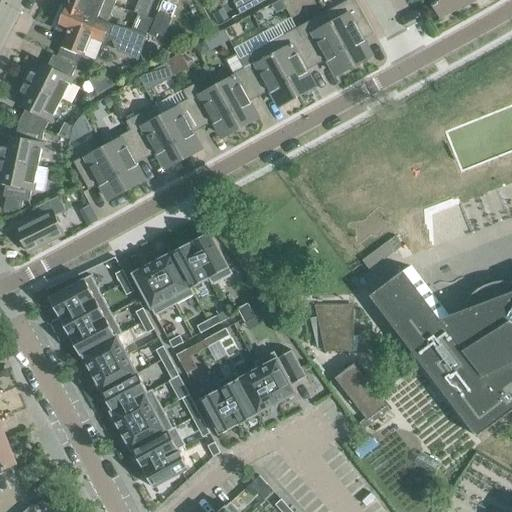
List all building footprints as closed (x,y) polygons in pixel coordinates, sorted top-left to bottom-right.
[(68,6),(67,7),(107,22),(114,5),(101,0),(67,0),(67,2),(68,6)] [(152,19),(156,8),(151,6),(153,0),(152,0),(138,0),(134,12),(137,13),(152,19)] [(162,42),(178,4),(168,0),(160,0),(158,9),(156,8),(152,19),(146,35),(147,35),(147,36),(154,39),(162,42)] [(240,14),(266,0),(236,0),(233,2),(240,14)] [(371,53),(361,35),(370,29),(373,34),(374,33),(355,0),(348,0),(325,13),(331,23),(354,66),(360,62),(364,57),(371,53)] [(431,0),(441,17),(458,7),(459,9),(470,3),(468,1),(469,0),(431,0)] [(136,31),(131,30),(108,24),(107,23),(107,22),(67,7),(64,14),(62,14),(59,22),(61,23),(58,30),(66,33),(61,46),(95,59),(102,42),(105,43),(113,40),(119,41),(120,38),(143,47),(143,45),(146,45),(150,44),(153,42),(154,39),(147,36),(147,35),(146,35),(136,31)] [(146,35),(152,19),(137,13),(134,12),(142,16),(136,31),(146,35)] [(296,28),(314,60),(324,55),(334,73),(341,69),(348,69),(354,66),(331,23),(325,13),(296,28)] [(307,88),(314,84),(304,66),(314,60),(296,28),(268,44),(297,97),(303,93),(307,88)] [(268,31),(245,43),(250,51),(272,39),(268,31)] [(291,100),(297,97),(268,44),(240,59),(245,68),(257,91),(267,86),(277,104),(284,100),(291,100)] [(24,81),(62,100),(73,78),(71,77),(77,67),(53,55),(48,65),(44,64),(40,72),(31,67),(24,81)] [(186,64),(181,55),(168,63),(173,72),(186,64)] [(250,119),(257,115),(247,97),(257,91),(245,68),(233,74),(234,76),(217,85),(241,128),(246,124),(250,119)] [(26,109),(19,122),(44,131),(49,121),(51,122),(62,100),(24,81),(17,94),(27,99),(22,107),(26,109)] [(194,85),(183,91),(188,99),(200,123),(210,117),(220,135),(227,131),(234,131),(241,128),(217,85),(200,95),(194,85)] [(188,99),(176,105),(177,107),(160,117),(184,159),(189,155),(193,150),(200,146),(190,128),(200,123),(188,99)] [(164,166),(171,162),(177,162),(184,159),(160,117),(154,106),(126,122),(144,154),(154,148),(164,166)] [(0,143),(0,158),(38,167),(44,143),(42,142),(44,131),(19,122),(16,137),(12,136),(10,145),(0,143)] [(126,122),(131,131),(120,137),(121,138),(103,148),(127,191),(132,187),(136,181),(144,177),(134,159),(144,154),(126,122)] [(127,191),(103,148),(86,157),(85,156),(73,162),(89,190),(90,189),(87,184),(97,179),(107,197),(114,194),(121,193),(127,191)] [(33,191),(38,167),(0,158),(0,173),(4,175),(2,184),(6,185),(3,197),(7,197),(4,210),(12,212),(22,208),(23,201),(29,202),(32,190),(33,191)] [(28,253),(64,235),(55,216),(65,211),(58,197),(36,208),(40,217),(16,229),(18,232),(16,234),(20,242),(23,241),(28,253)] [(210,232),(191,243),(210,278),(209,279),(212,285),(233,274),(210,232)] [(191,288),(209,279),(210,278),(191,243),(172,253),(191,289),(191,288)] [(152,263),(175,305),(195,295),(191,288),(191,289),(172,253),(152,263)] [(155,316),(175,305),(152,263),(133,274),(155,316)] [(511,411),(511,282),(508,281),(506,281),(503,281),(501,281),(495,282),(492,283),(488,284),(485,286),(482,287),(477,290),(475,291),(473,293),(471,295),(469,297),(468,299),(467,302),(466,304),(466,307),(466,309),(449,316),(411,266),(370,296),(477,438),(511,411)] [(122,270),(115,274),(121,285),(128,281),(122,270)] [(102,295),(91,275),(49,298),(60,317),(102,295)] [(134,292),(128,281),(121,285),(126,295),(134,292)] [(60,317),(70,336),(112,314),(102,295),(60,317)] [(239,312),(241,316),(252,310),(248,303),(237,309),(239,312)] [(325,352),(354,351),(353,305),(314,305),(316,316),(325,352)] [(135,312),(141,323),(148,319),(143,308),(135,312)] [(256,317),(252,310),(241,316),(245,323),(256,317)] [(112,314),(70,336),(80,356),(122,333),(112,314)] [(218,315),(207,321),(211,328),(222,322),(218,315)] [(154,330),(148,319),(141,323),(147,333),(154,330)] [(211,328),(207,321),(197,326),(201,333),(211,328)] [(226,329),(215,334),(219,341),(229,336),(226,329)] [(82,355),(92,374),(128,355),(118,336),(122,334),(122,333),(80,356),(82,355)] [(219,341),(215,334),(204,340),(208,347),(219,341)] [(172,348),(183,343),(179,336),(169,341),(172,348)] [(156,350),(162,361),(169,357),(163,346),(156,350)] [(187,349),(176,355),(180,362),(191,356),(187,349)] [(274,352),(254,363),(257,369),(258,369),(277,404),(297,394),(292,384),(306,377),(292,350),(278,358),(274,352)] [(102,393),(138,373),(128,355),(92,374),(102,393)] [(174,368),(169,357),(162,361),(167,371),(174,368)] [(354,363),(335,378),(367,421),(386,406),(354,363)] [(257,369),(240,378),(239,379),(258,415),(277,404),(258,369),(257,369)] [(240,378),(236,372),(216,383),(219,389),(220,389),(239,425),(258,415),(239,379),(240,378)] [(110,412),(111,413),(153,390),(152,389),(148,392),(138,373),(102,393),(112,411),(110,412)] [(172,380),(177,390),(185,386),(179,376),(172,380)] [(220,389),(219,389),(200,400),(219,435),(239,425),(220,389)] [(121,432),(163,409),(153,390),(111,413),(121,432)] [(194,403),(187,407),(192,418),(199,414),(194,403)] [(121,432),(131,451),(173,428),(163,409),(121,432)] [(205,425),(199,414),(192,418),(198,429),(205,425)] [(133,451),(143,469),(179,450),(169,431),(173,429),(173,428),(131,451),(133,451)] [(0,469),(13,465),(4,442),(0,443),(0,469)] [(220,453),(215,442),(207,446),(213,457),(220,453)] [(179,450),(143,469),(154,489),(189,470),(179,450)] [(259,475),(253,481),(261,490),(268,484),(259,475)] [(281,499),(275,505),(281,511),(285,511),(289,508),(281,499)] [(219,511),(240,511),(231,502),(219,511)]
